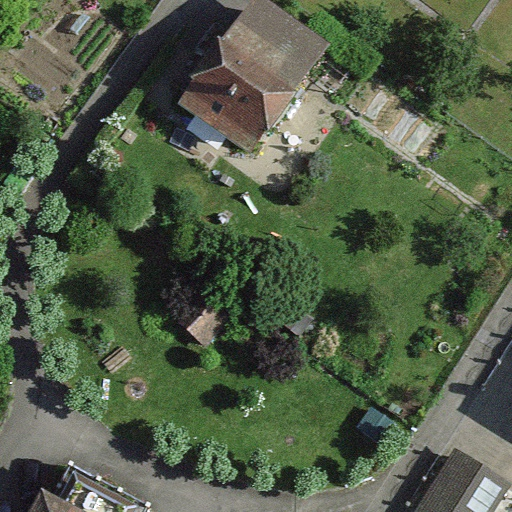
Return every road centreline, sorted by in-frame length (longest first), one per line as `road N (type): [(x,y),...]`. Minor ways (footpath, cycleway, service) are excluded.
road 1 (residential): [(248,511),(101,458),(19,381),(24,204),(175,0)]
road 2 (residential): [(511,313),(402,491),(326,511)]
